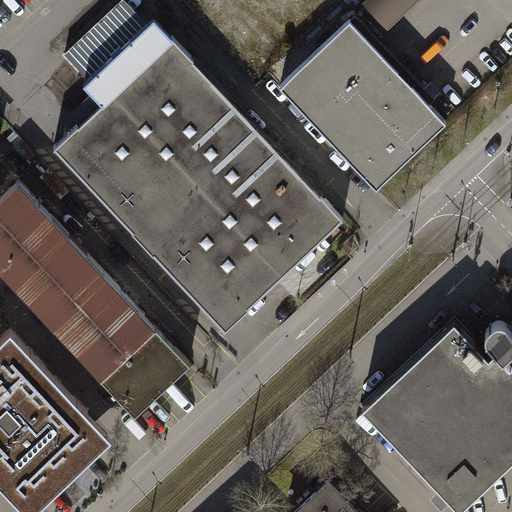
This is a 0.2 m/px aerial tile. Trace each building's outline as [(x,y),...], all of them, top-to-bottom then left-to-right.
[(363,0),(388,26),(415,0),(363,0)] [(340,215),(152,14),(80,82),(99,102),(52,147),(220,327),(340,215)] [(379,190),(447,125),(351,27),(284,92),(379,190)] [(0,268),(129,407),(184,355),(15,174),(0,188),(0,268)] [(0,480),(24,506),(108,428),(3,318),(0,320),(0,480)] [(453,328),(362,414),(455,511),(464,511),(511,466),(511,337),(502,330),(487,334),(481,344),(497,357),(488,365),(453,328)] [(352,511),(322,479),(286,511),(352,511)]
